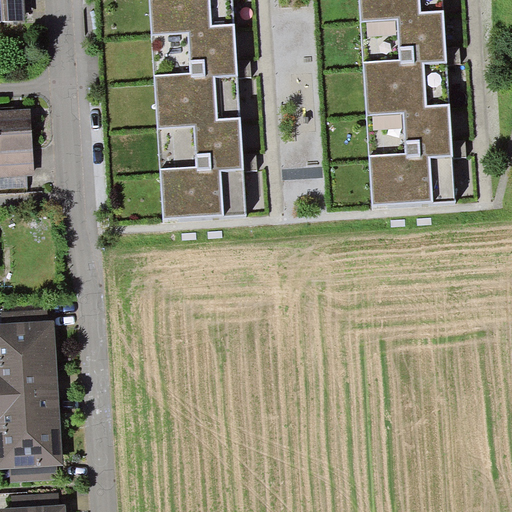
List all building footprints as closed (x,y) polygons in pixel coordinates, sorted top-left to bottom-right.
[(0,0),(0,23),(24,23),(23,0),(0,0)] [(231,0),(148,0),(162,221),(244,216),(241,163),(235,71),(231,0)] [(443,0),(357,0),(372,207),(456,201),(453,151),(447,56),(443,0)] [(0,178),(33,177),(29,110),(4,111),(0,111),(0,178)] [(57,325),(0,327),(0,469),(13,469),(14,481),(58,479),(57,468),(63,468),(61,439),(60,416),(58,371),(57,351),(57,325)]
